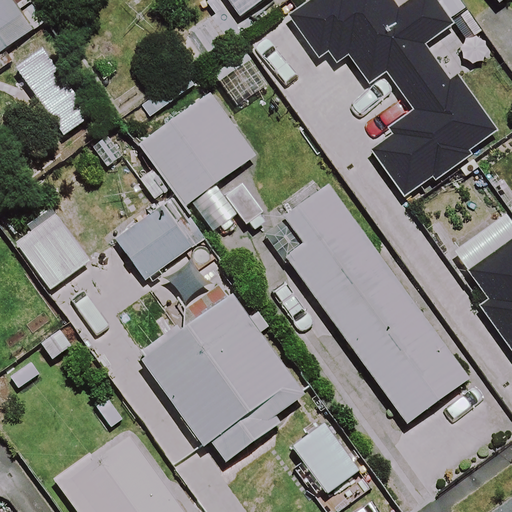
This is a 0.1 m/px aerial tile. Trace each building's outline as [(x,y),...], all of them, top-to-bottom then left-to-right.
[(0,0),(0,53),(38,30),(18,0),(0,0)] [(264,0),(221,0),(236,21),(264,0)] [(511,56),(511,51),(466,0),(337,0),(366,27),(422,52),(374,87),(410,139),(511,56)] [(281,89),(329,57),(312,32),(322,25),(309,6),(252,44),(281,89)] [(252,158),(207,96),(139,146),(184,208),(252,158)] [(511,168),(471,198),(511,254),(511,168)] [(465,383),(322,187),(279,219),(302,251),(284,264),(404,428),(465,383)] [(200,241),(172,203),(115,243),(142,282),(200,241)] [(89,264),(57,219),(16,248),(48,293),(89,264)] [(224,466),(278,428),(273,420),(302,400),(231,301),(140,366),(200,451),(209,445),(224,466)] [(179,511),(127,440),(94,464),(89,457),(53,483),(73,511),(179,511)]
